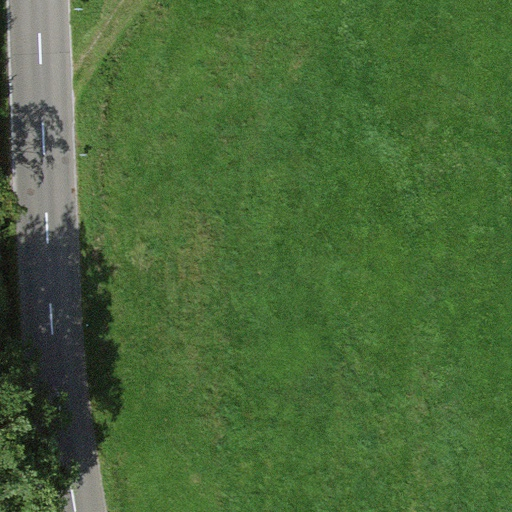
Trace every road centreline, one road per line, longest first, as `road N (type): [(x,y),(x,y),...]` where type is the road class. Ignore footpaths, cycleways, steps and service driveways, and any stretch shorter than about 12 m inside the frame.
road 1 (tertiary): [(84,511),(66,402),(43,0)]
road 2 (track): [(49,119),(128,0)]
